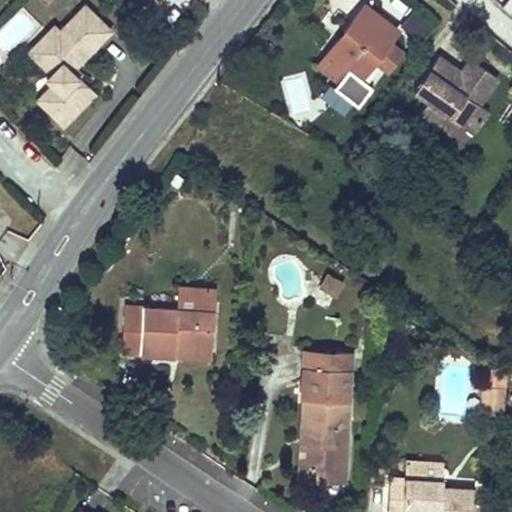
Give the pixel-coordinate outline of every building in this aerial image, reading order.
[(49,68),(44,73),(50,79),(77,106),(92,90),(68,67),(62,61),(76,48),(81,53),(108,27),(83,3),(57,29),(52,24),(28,48),(49,68)] [(365,5),(317,64),(338,80),(348,70),(357,78),(397,29),(365,5)] [(398,29),(421,43),(434,22),(411,8),(398,29)] [(62,61),(68,67),(81,53),(76,48),(62,61)] [(498,76),(475,60),(465,73),(460,80),(454,76),(457,71),(457,67),(438,54),(414,89),(429,99),(421,112),(436,123),(445,110),(459,121),(473,130),(488,110),(479,103),(498,76)] [(465,73),(457,67),(457,71),(454,76),(460,80),(465,73)] [(290,115),(313,109),(303,72),(279,78),(290,115)] [(77,106),(50,79),(35,94),(61,121),(77,106)] [(339,115),(352,104),(332,82),(320,93),(339,115)] [(445,110),(436,123),(450,133),(459,121),(445,110)] [(327,273),(319,284),(335,294),(342,281),(327,273)] [(176,285),(175,307),(212,309),(213,288),(176,285)] [(120,349),(173,353),(173,343),(210,346),(212,309),(175,307),(123,305),(120,349)] [(173,343),(173,353),(210,355),(210,346),(173,343)] [(303,348),(302,365),(333,367),(334,350),(303,348)] [(342,467),(349,352),(334,350),(333,367),(302,365),(300,397),(302,397),(308,398),(305,442),(300,441),(299,465),(315,465),(315,476),(341,477),(342,467)] [(503,385),(504,370),(491,362),(488,362),(486,384),(485,401),(485,414),(501,415),(503,385)] [(315,476),(315,465),(299,465),(298,475),(315,476)] [(386,511),(395,511),(470,511),(472,489),(440,485),(440,478),(389,474),(386,511)]
